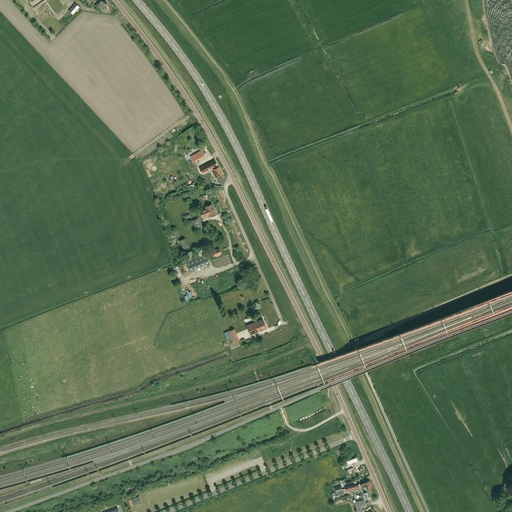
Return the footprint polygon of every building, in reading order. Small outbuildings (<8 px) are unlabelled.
[(27,0),(33,9),(45,0),(27,0)] [(62,0),(52,0),(44,6),(52,18),(68,8),(62,0)] [(102,10),(106,11),(107,4),(100,0),(98,4),(102,10)] [(75,3),(68,11),(72,14),(77,9),(78,10),(80,8),(75,3)] [(215,160),(204,165),(199,168),(202,173),(204,172),(204,173),(207,172),(206,171),(214,167),(215,168),(214,169),(215,172),(214,173),(216,178),(218,177),(223,174),(218,166),(218,167),(217,167),(216,166),(217,165),(215,160)] [(181,171),(184,176),(192,172),(189,167),(181,171)] [(205,208),(199,211),(202,218),(209,215),(209,217),(215,214),(211,204),(205,206),(205,208)] [(200,226),(197,218),(192,220),(193,223),(195,228),(200,226)] [(185,238),(179,241),(183,249),(189,247),(185,238)] [(219,248),(212,251),(214,257),(216,256),(216,257),(219,256),(219,254),(221,254),(219,248)] [(205,254),(186,261),(190,270),(208,263),(205,254)] [(266,328),(262,319),(246,325),(250,335),(266,328)] [(229,330),(234,342),(239,341),(234,329),(229,330)] [(345,474),(347,478),(355,475),(352,468),(347,470),(349,473),(345,474)] [(372,488),(369,480),(364,481),(364,483),(360,484),(362,488),(365,487),(366,490),(372,488)] [(351,491),(352,494),(361,492),(360,488),(358,484),(346,488),(347,492),(351,491)] [(335,496),(343,493),(341,485),(334,488),(335,492),(331,494),(332,496),(335,495),(335,496)] [(139,496),(131,499),(133,505),(141,502),(139,496)]
